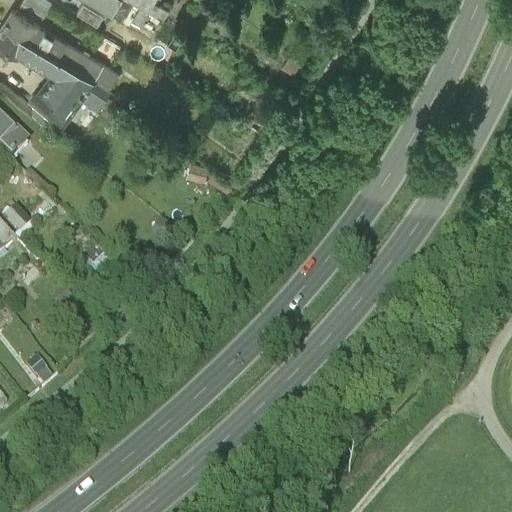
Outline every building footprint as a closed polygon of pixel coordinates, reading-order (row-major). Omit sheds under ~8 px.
[(42,17),(50,5),(42,0),(22,0),(20,4),(42,17)] [(90,0),(109,12),(116,0),(90,0)] [(124,0),(141,10),(147,14),(162,23),(167,14),(153,5),(155,0),(124,0)] [(96,28),(102,19),(82,6),(76,15),(96,28)] [(136,31),(147,14),(141,10),(130,28),(136,31)] [(11,12),(2,27),(56,61),(105,95),(116,79),(11,12)] [(0,30),(0,45),(46,76),(25,106),(58,133),(81,98),(95,108),(105,95),(56,61),(2,27),(0,30)] [(305,70),(288,57),(280,67),(298,80),(305,70)] [(249,112),(242,123),(263,136),(270,125),(249,112)] [(10,158),(26,141),(0,117),(0,149),(9,157),(10,158)] [(0,162),(2,165),(9,157),(0,149),(0,162)] [(187,163),(183,178),(201,183),(205,167),(187,163)] [(14,202),(2,214),(18,230),(30,218),(14,202)] [(0,220),(0,248),(15,237),(0,220)] [(173,228),(156,220),(147,238),(164,246),(173,228)] [(49,299),(59,309),(70,299),(60,289),(49,299)] [(52,377),(36,357),(25,366),(41,386),(52,377)]
